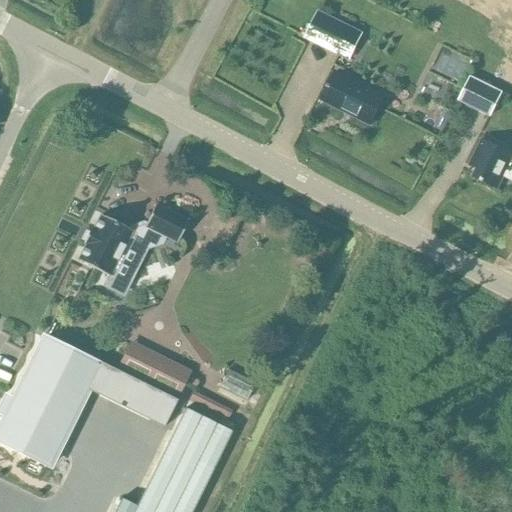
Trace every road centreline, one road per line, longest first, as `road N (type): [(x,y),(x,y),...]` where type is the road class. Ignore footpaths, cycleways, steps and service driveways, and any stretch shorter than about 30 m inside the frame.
road 1 (tertiary): [(511,290),(161,107)]
road 2 (tertiary): [(161,107),(49,51)]
road 3 (residential): [(161,107),(222,0)]
